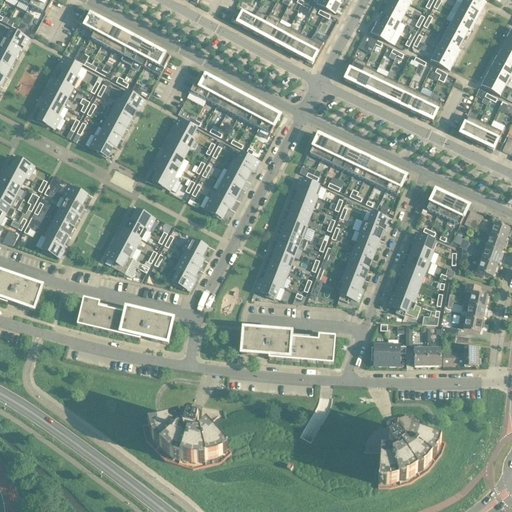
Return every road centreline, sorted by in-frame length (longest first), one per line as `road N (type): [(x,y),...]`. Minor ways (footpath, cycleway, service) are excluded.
road 1 (residential): [(196,316),(303,115)]
road 2 (residential): [(343,381),(423,173)]
road 3 (residential): [(0,262),(196,316)]
road 4 (tertiary): [(164,511),(0,395)]
road 5 (residential): [(188,366),(0,319)]
road 6 (residential): [(343,381),(188,366)]
road 7 (residential): [(493,383),(343,381)]
road 8 (residential): [(303,115),(423,173)]
road 9 (residential): [(440,140),(321,83)]
road 10 (residential): [(321,83),(207,23)]
road 11 (residential): [(190,56),(303,115)]
